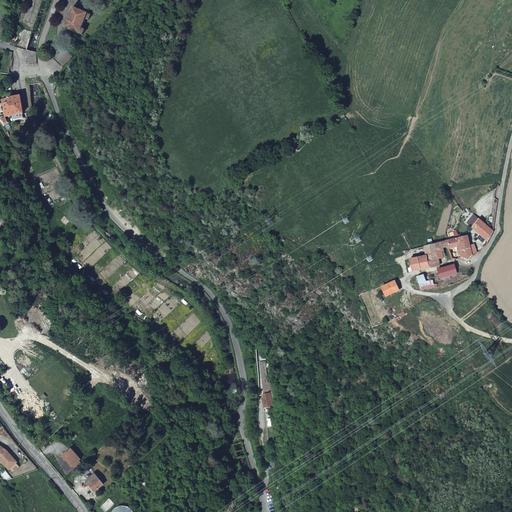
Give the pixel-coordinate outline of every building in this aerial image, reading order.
[(73,8),(64,28),(79,35),(80,34),(83,35),(86,30),(82,29),(86,20),(89,21),(91,17),(88,15),(88,14),(73,8)] [(32,31),(20,28),(18,36),(16,35),(15,40),(16,40),(14,46),(16,47),(15,47),(27,50),(32,31)] [(4,105),(6,117),(23,114),(20,97),(10,98),(8,99),(9,102),(4,105)] [(493,231),(474,214),(467,223),(489,242),(493,231)] [(467,236),(458,238),(461,251),(471,249),(467,236)] [(449,246),(448,246),(449,249),(457,246),(459,252),(461,251),(458,238),(448,240),(449,246)] [(448,240),(425,246),(427,255),(410,259),(413,270),(440,265),(439,258),(446,257),(444,247),(448,246),(449,246),(448,240)] [(471,249),(461,251),(463,258),(469,259),(472,255),(471,249)] [(440,278),(457,274),(454,265),(438,270),(440,278)] [(422,289),(438,287),(437,283),(434,284),(433,279),(427,280),(424,274),(417,276),(422,289)] [(397,280),(383,286),(387,296),(398,291),(397,289),(400,288),(397,280)] [(265,358),(260,358),(263,387),(268,387),(265,358)] [(264,395),(262,395),(264,405),(272,403),(270,390),(263,391),(264,395)] [(3,450),(0,447),(0,455),(2,457),(4,460),(2,462),(10,471),(18,463),(8,451),(4,448),(3,450)] [(71,448),(63,455),(71,465),(78,460),(79,458),(71,448)] [(78,460),(71,465),(74,469),(81,463),(78,460)] [(104,485),(95,475),(87,482),(95,492),(104,485)]
